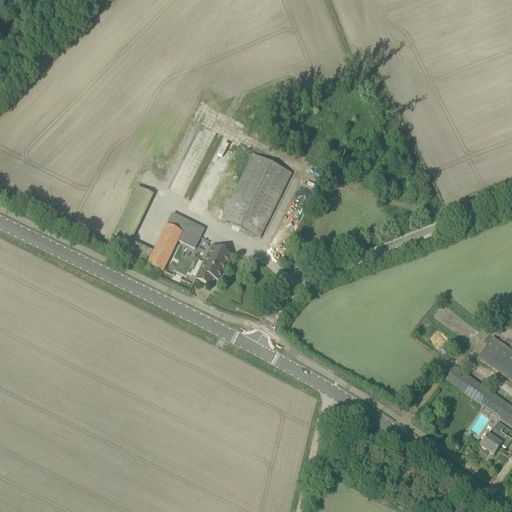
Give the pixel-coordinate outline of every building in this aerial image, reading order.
[(221,220),(259,239),(291,174),(253,156),(221,220)] [(133,242),(153,193),(138,187),(118,236),(133,242)] [(198,242),(166,226),(163,234),(178,241),(195,249),(198,242)] [(163,272),(178,241),(163,234),(148,265),(163,272)] [(211,248),(195,280),(208,287),(212,279),(220,283),(232,258),(211,248)] [(511,368),(511,367),(511,352),(492,339),(478,359),(511,382),(511,368)] [(511,428),(511,408),(454,368),(444,381),(511,428)] [(511,441),(511,440),(511,433),(498,424),(494,429),(493,429),(480,447),(493,457),(500,446),(506,450),(511,442),(511,441)]
